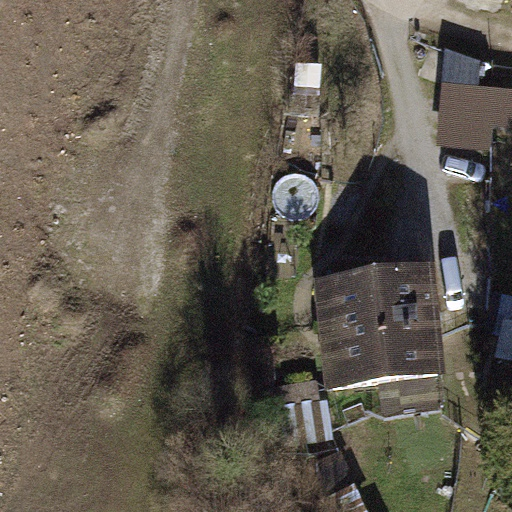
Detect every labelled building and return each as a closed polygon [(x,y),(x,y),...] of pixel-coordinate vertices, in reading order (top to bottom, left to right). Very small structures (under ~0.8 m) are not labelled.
[(495,147),(497,119),(511,119),(511,81),(448,76),(443,142),(495,147)] [(429,278),(341,286),(347,344),(330,346),(334,390),(438,380),(429,278)] [(511,361),(511,329),(507,329),(500,358),(511,361)] [(275,381),(271,352),(252,354),(256,383),(275,381)] [(317,386),(276,392),(279,413),(320,407),(317,386)] [(362,511),(353,493),(331,504),(334,511),(362,511)]
